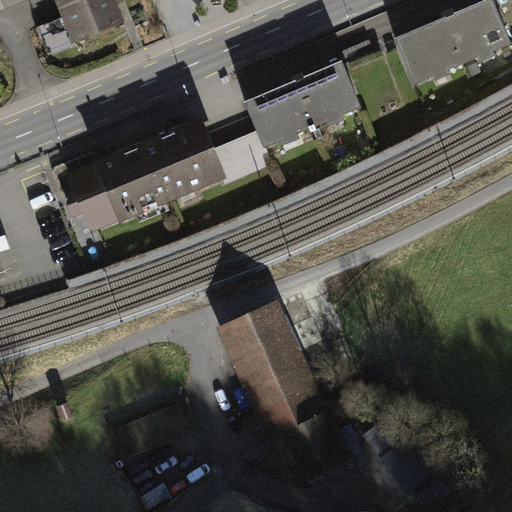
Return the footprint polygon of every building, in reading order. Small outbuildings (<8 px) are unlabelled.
[(115,0),(53,0),(74,52),(127,31),(115,0)] [(511,54),(511,46),(495,6),(397,45),(417,93),(511,54)] [(365,120),(344,68),(247,107),(268,159),(365,120)] [(232,188),(207,126),(69,181),(94,244),(232,188)] [(272,450),(286,443),(330,423),(334,422),(283,310),(221,338),(272,450)] [(183,402),(110,431),(122,462),(196,432),(183,402)] [(68,403),(57,407),(61,420),(73,416),(68,403)] [(286,443),(308,491),(351,471),(330,423),(286,443)]
